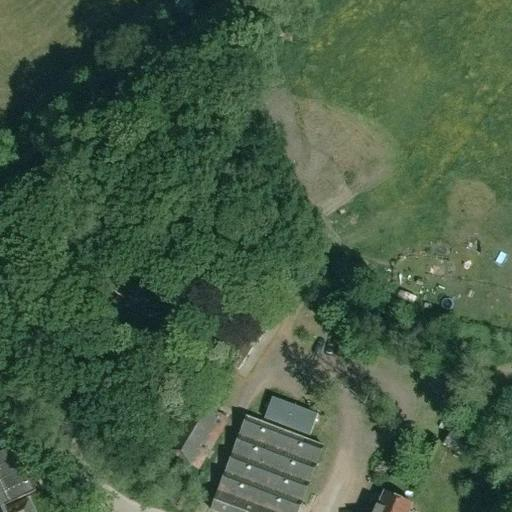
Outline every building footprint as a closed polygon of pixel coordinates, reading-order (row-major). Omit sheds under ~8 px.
[(244,306),(213,355),(237,370),(251,348),(243,344),(246,339),(254,344),(268,322),(244,306)] [(187,396),(156,445),(197,470),(227,421),(187,396)] [(262,419),(308,437),(317,414),(271,397),(262,419)] [(211,511),(296,511),(320,444),(248,418),(211,511)] [(451,433),(443,447),(464,458),(471,444),(451,433)] [(407,484),(411,475),(400,469),(396,478),(407,484)] [(409,511),(412,504),(383,493),(375,511),(409,511)]
